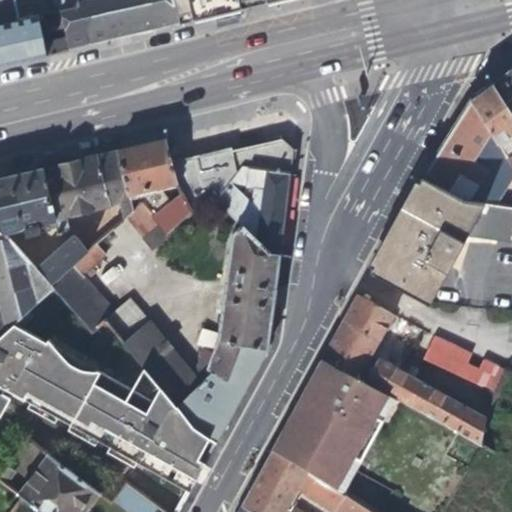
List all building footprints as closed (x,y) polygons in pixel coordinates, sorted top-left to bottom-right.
[(53,0),(59,11),(83,6),(82,0),(53,0)] [(71,50),(130,36),(122,0),(82,0),(83,6),(59,11),(63,18),(71,50)] [(122,0),(130,36),(180,24),(174,0),(122,0)] [(270,0),(174,0),(180,24),(272,3),(270,0)] [(4,23),(1,10),(0,9),(0,66),(24,61),(46,56),(38,16),(28,18),(4,23)] [(59,11),(38,16),(46,56),(65,51),(71,50),(63,18),(59,11)] [(243,15),(214,22),(215,29),(245,22),(243,15)] [(511,68),(508,72),(493,83),(511,114),(511,68)] [(511,114),(493,83),(484,89),(469,100),(496,143),(511,134),(511,114)] [(511,175),(511,167),(506,158),(496,143),(469,100),(458,117),(438,150),(428,165),(423,175),(467,200),(494,204),(511,175)] [(511,134),(496,143),(506,158),(511,154),(511,134)] [(230,146),(170,160),(175,180),(182,192),(192,209),(208,194),(215,200),(244,166),(290,173),(293,148),(282,137),(237,148),(231,149),(230,146)] [(159,184),(175,180),(170,160),(165,138),(144,143),(118,149),(131,210),(140,202),(156,221),(158,224),(165,232),(192,209),(182,192),(172,199),(159,184)] [(122,218),(126,215),(131,210),(118,149),(75,159),(41,167),(53,216),(55,224),(56,230),(68,227),(65,214),(119,202),(122,218)] [(286,201),(290,173),(244,166),(215,200),(227,211),(239,223),(270,252),(279,252),(286,201)] [(0,176),(0,225),(2,228),(28,222),(30,232),(39,230),(37,220),(47,218),(48,226),(55,224),(53,216),(41,167),(3,176),(0,176)] [(467,200),(423,175),(415,189),(405,207),(451,232),(469,235),(496,238),(511,240),(511,206),(494,204),(467,200)] [(140,234),(156,221),(140,202),(131,210),(126,215),(140,234)] [(431,301),(469,235),(451,232),(405,207),(391,233),(370,270),(423,300),(431,301)] [(122,341),(141,364),(143,366),(153,378),(175,405),(210,368),(228,378),(241,342),(267,347),(273,302),(279,252),(270,252),(239,223),(231,231),(217,337),(204,364),(202,363),(195,365),(189,371),(147,319),(122,341)] [(167,235),(165,232),(158,224),(141,237),(149,249),(167,235)] [(0,332),(11,322),(52,286),(49,282),(35,266),(29,259),(2,228),(0,225),(0,332)] [(85,239),(80,242),(87,249),(95,242),(102,236),(93,226),(82,235),(85,239)] [(73,233),(35,266),(49,282),(87,249),(80,242),(73,233)] [(104,254),(95,242),(87,249),(49,282),(52,286),(72,308),(89,327),(101,316),(109,310),(80,273),(104,254)] [(366,362),(371,352),(393,313),(357,293),(342,321),(322,356),(367,382),(375,367),(366,362)] [(11,322),(0,332),(0,410),(7,399),(0,395),(0,392),(3,387),(56,416),(125,454),(189,489),(204,462),(196,458),(204,444),(208,436),(193,427),(175,405),(153,378),(143,366),(141,364),(129,387),(52,344),(44,336),(42,339),(11,322)] [(436,337),(426,357),(461,373),(471,354),(436,337)] [(240,396),(267,347),(241,342),(228,378),(210,368),(175,405),(193,427),(208,436),(215,440),(240,396)] [(366,362),(375,367),(381,358),(371,352),(366,362)] [(376,414),(388,393),(367,382),(322,356),(302,393),(292,411),(282,428),(271,448),(301,465),(336,487),(354,454),(360,457),(382,417),(376,414)] [(411,374),(381,358),(375,367),(367,382),(388,393),(410,406),(475,442),(487,416),(411,374)] [(505,367),(483,358),(475,379),(496,388),(505,367)] [(248,489),(241,503),(255,511),(279,511),(286,501),(295,485),(335,511),(375,511),(336,487),(301,465),(271,448),(260,467),(248,489)] [(51,454),(22,493),(25,496),(46,511),(80,511),(83,508),(97,490),(51,454)] [(8,461),(0,471),(0,477),(7,482),(17,468),(8,461)] [(168,511),(126,480),(114,497),(133,511),(168,511)] [(303,511),(286,501),(279,511),(303,511)] [(255,511),(241,503),(237,509),(235,511),(255,511)]
